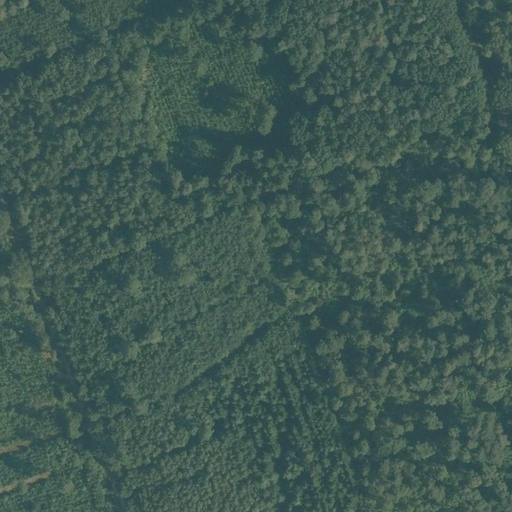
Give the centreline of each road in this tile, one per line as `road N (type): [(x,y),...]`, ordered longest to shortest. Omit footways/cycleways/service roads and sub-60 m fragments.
road 1 (track): [(0,198),(126,511)]
road 2 (unknown): [(355,511),(511,448)]
